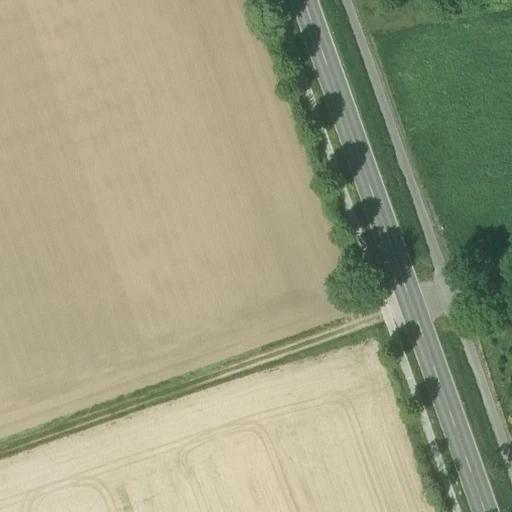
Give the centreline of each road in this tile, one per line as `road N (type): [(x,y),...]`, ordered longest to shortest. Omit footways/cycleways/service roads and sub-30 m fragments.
road 1 (secondary): [(303,0),(485,511)]
road 2 (track): [(0,452),(413,308)]
